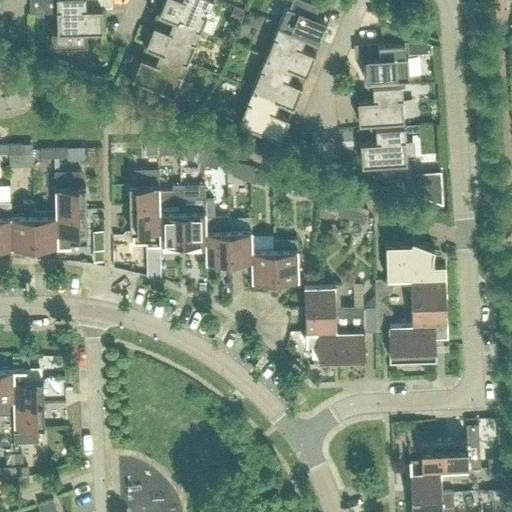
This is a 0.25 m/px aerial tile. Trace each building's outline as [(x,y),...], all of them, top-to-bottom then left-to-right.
[(29,0),(30,10),(56,10),(57,28),(51,28),(51,43),(86,42),(86,28),(102,28),(101,4),(100,4),(100,5),(85,5),(85,0),(29,0)] [(161,0),(157,11),(199,28),(200,28),(201,27),(200,26),(210,0),(161,0)] [(277,22),(319,40),(328,18),(327,17),(327,18),(313,12),(317,0),(285,0),(284,1),(286,2),(278,21),(277,21),(276,22),(277,22)] [(144,43),(186,60),(187,60),(187,59),(186,59),(199,28),(157,11),(144,43)] [(392,23),(406,29),(410,20),(397,14),(392,23)] [(264,54),(305,72),(306,72),(319,40),(277,22),(264,53),(263,53),(263,54),(264,54)] [(377,40),(378,53),(362,54),(363,78),(409,75),(409,73),(408,73),(407,52),(408,52),(407,38),(399,39),(398,31),(384,32),(385,40),(377,40)] [(186,60),(144,43),(131,75),(173,92),(186,60)] [(250,85),(250,86),(251,87),(292,104),(305,72),(264,54),(251,85),(250,85)] [(372,96),(357,97),(356,97),(358,120),(403,117),(401,82),(402,82),(402,81),(371,83),(372,96)] [(292,104),(251,87),(237,119),(279,136),(292,104)] [(361,162),(377,161),(378,174),(413,172),(412,157),(406,158),(403,124),(405,124),(405,123),(374,125),(375,138),(360,139),(360,138),(359,139),(361,162)] [(21,141),(8,142),(8,151),(21,150),(21,141)] [(158,152),(157,143),(144,143),(144,152),(158,152)] [(170,143),(157,143),(158,152),(171,152),(170,143)] [(66,145),(53,146),(53,155),(66,154),(66,145)] [(53,155),(53,146),(40,146),(40,155),(53,155)] [(191,157),(203,161),(207,153),(194,148),(191,157)] [(207,153),(203,161),(216,166),(219,158),(207,153)] [(157,165),(132,166),(132,182),(128,182),(128,205),(159,204),(159,200),(158,181),(157,165)] [(237,174),(249,179),(253,170),(240,166),(237,174)] [(80,168),(54,168),(55,207),(85,206),(85,183),(80,183),(80,168)] [(253,170),(249,179),(262,183),(265,175),(253,170)] [(182,239),(204,239),(205,239),(204,227),(205,227),(204,197),(204,179),(195,179),(195,199),(180,199),(181,209),(182,239)] [(302,184),(299,192),(311,197),(314,188),(302,184)] [(213,197),(204,197),(205,227),(204,227),(205,239),(204,239),(205,259),(228,258),(227,227),(228,227),(228,223),(227,212),(213,213),(213,197)] [(158,209),(159,240),(182,239),(181,209),(180,199),(159,200),(159,204),(159,209),(158,209)] [(159,204),(128,205),(129,229),(131,229),(131,241),(159,240),(158,209),(159,209),(159,204)] [(338,212),(350,217),(353,208),(341,204),(338,212)] [(85,206),(55,207),(55,212),(56,243),(83,242),(87,242),(86,230),(85,206)] [(32,208),(32,213),(33,213),(34,243),(56,243),(55,212),(55,207),(32,208)] [(353,208),(350,217),(362,221),(366,213),(353,208)] [(10,213),(0,213),(0,244),(11,244),(10,213)] [(33,213),(32,213),(10,213),(11,244),(34,243),(33,213)] [(228,227),(227,227),(228,258),(250,257),(251,257),(251,247),(251,227),(228,227)] [(272,237),(273,246),(274,277),(298,276),(297,236),(272,237)] [(374,276),(375,304),(376,328),(387,328),(388,356),(435,354),(435,332),(445,331),(445,334),(446,334),(444,259),(443,259),(443,261),(432,262),(432,253),(432,251),(433,249),(433,247),(434,245),(411,237),(410,240),(385,241),(386,276),(409,275),(411,320),(388,320),(385,317),(392,309),(381,298),(392,287),(380,276),(374,276)] [(251,257),(250,257),(251,277),(274,277),(273,246),(251,247),(251,257)] [(303,282),(304,305),(339,304),(339,303),(339,281),(303,282)] [(304,305),(305,328),(335,327),(335,326),(340,326),(363,326),(363,305),(363,303),(339,303),(339,304),(304,305)] [(340,326),(341,357),(364,356),(363,329),(376,328),(375,304),(363,305),(363,326),(340,326)] [(317,340),(317,357),(341,357),(340,326),(335,326),(335,327),(305,328),(305,354),(307,354),(306,341),(317,340)] [(12,366),(0,366),(0,410),(13,410),(12,401),(12,397),(13,396),(12,366)] [(12,397),(12,401),(43,401),(42,377),(25,377),(25,366),(12,366),(13,396),(12,397)] [(12,401),(13,410),(13,439),(37,439),(37,424),(44,424),(43,401),(12,401)] [(466,436),(443,437),(444,467),(468,466),(466,436)] [(408,442),(409,468),(440,467),(444,467),(443,437),(419,438),(420,455),(410,456),(409,442),(408,442)] [(487,456),(488,465),(500,464),(499,455),(487,456)] [(14,473),(14,464),(1,464),(1,473),(11,473),(14,473)] [(27,464),(14,464),(14,473),(27,473),(27,469),(27,464)] [(500,464),(488,465),(488,475),(500,474),(500,464)] [(409,468),(410,491),(441,490),(440,467),(409,468)] [(441,490),(410,491),(411,511),(447,511),(453,511),(452,489),(441,490)] [(493,497),(494,510),(503,509),(502,496),(493,497)]
